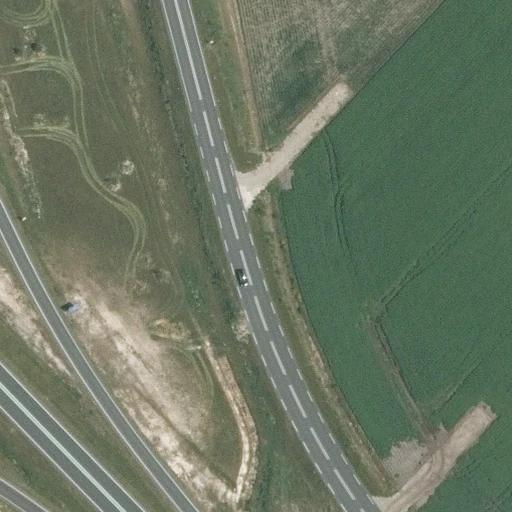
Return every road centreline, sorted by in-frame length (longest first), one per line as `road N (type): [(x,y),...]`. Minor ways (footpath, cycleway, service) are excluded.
road 1 (secondary): [(360,511),(287,388),(247,281),(170,0)]
road 2 (trunk): [(188,511),(78,367),(0,218)]
road 3 (trunk): [(130,511),(0,376)]
